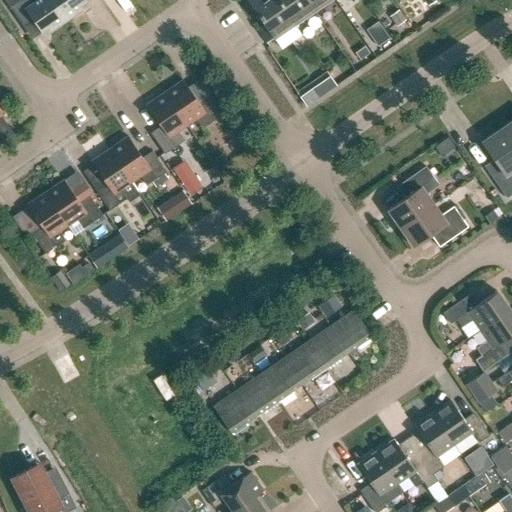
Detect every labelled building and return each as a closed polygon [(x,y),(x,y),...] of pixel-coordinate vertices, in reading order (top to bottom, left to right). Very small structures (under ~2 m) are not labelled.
[(32,21),(41,33),(49,28),(51,32),(66,21),(51,0),(4,0),(23,27),(32,21)] [(51,0),(66,21),(81,11),(79,7),(87,2),(85,0),(51,0)] [(246,0),(274,40),(294,26),(276,0),(268,0),(262,4),(259,0),(246,0)] [(276,0),(294,26),(314,13),(305,0),(276,0)] [(305,0),(314,13),(332,0),(305,0)] [(388,15),(395,26),(405,19),(398,9),(388,15)] [(378,22),(366,31),(378,47),(389,39),(378,22)] [(267,44),(273,39),(264,26),(258,31),(267,44)] [(298,92),(307,106),(334,87),(326,76),(325,74),(299,91),(298,92)] [(165,93),(187,126),(196,120),(202,129),(222,116),(207,95),(197,102),(183,80),(165,93)] [(151,133),(165,154),(184,141),(178,132),(187,126),(165,93),(146,105),(161,127),(151,133)] [(511,121),(502,129),(511,144),(511,121)] [(511,144),(502,129),(482,143),(494,160),(484,167),(506,199),(511,194),(511,144)] [(109,149),(132,182),(140,177),(147,186),(166,173),(152,152),(142,158),(128,137),(109,149)] [(132,183),(109,149),(91,162),(106,183),(95,190),(109,211),(126,200),(128,203),(140,195),(131,183),(132,183)] [(212,158),(216,165),(226,159),(221,152),(212,158)] [(201,187),(184,159),(171,167),(189,195),(201,187)] [(387,211),(400,229),(433,206),(426,195),(439,186),(426,167),(397,187),(404,199),(387,211)] [(45,193),(68,226),(76,220),(83,229),(103,216),(88,195),(78,202),(64,180),(45,193)] [(178,212),(190,204),(180,188),(168,197),(178,212)] [(31,233),(46,254),(65,241),(59,232),(68,226),(45,193),(27,205),(42,227),(31,233)] [(430,235),(439,248),(468,228),(453,207),(440,216),(433,206),(400,229),(413,247),(430,235)] [(484,215),(490,223),(500,216),(494,208),(484,215)] [(112,258),(128,247),(122,239),(106,250),(112,257),(112,258)] [(93,271),(88,263),(80,268),(86,276),(93,271)] [(61,292),(69,285),(62,275),(53,281),(61,292)] [(479,331),(509,310),(496,292),(473,308),(466,297),(442,314),(450,325),(456,320),(461,328),(472,320),(479,331)] [(317,306),(325,318),(342,307),(334,295),(317,306)] [(475,361),(483,372),(506,356),(498,345),(511,335),(511,314),(509,310),(479,331),(487,341),(476,349),(481,356),(475,361)] [(354,311),(330,327),(348,353),(357,347),(359,351),(374,341),(354,311)] [(296,322),(302,331),(315,322),(308,313),(296,322)] [(330,327),(307,343),(327,373),(341,363),(339,359),(348,353),(330,327)] [(281,332),(272,339),(279,348),(288,341),(282,332),(281,332)] [(307,343),(284,359),(301,385),(310,379),(313,383),(327,373),(307,343)] [(248,353),(254,362),(266,354),(260,345),(248,353)] [(284,359),(260,375),(281,405),(295,395),(292,391),(301,385),(284,359)] [(511,369),(497,380),(502,388),(511,381),(511,369)] [(210,373),(209,372),(196,381),(197,382),(203,391),(216,382),(210,373)] [(466,385),(479,403),(497,392),(484,373),(466,385)] [(260,375),(237,391),(255,417),(264,411),(266,414),(281,405),(260,375)] [(213,407),(234,437),(249,427),(246,423),(255,417),(237,391),(213,407)] [(450,401),(432,414),(454,445),(472,433),(479,443),(489,436),(476,416),(465,423),(450,401)] [(429,448),(419,455),(433,475),(443,468),(436,457),(454,445),(432,414),(414,426),(429,448)] [(375,453),(397,484),(408,477),(415,487),(422,482),(427,489),(437,482),(433,475),(419,455),(409,462),(394,440),(375,453)] [(511,443),(496,451),(504,472),(511,468),(511,443)] [(362,494),(374,511),(378,511),(386,507),(379,497),(397,484),(375,453),(357,465),(372,487),(362,494)] [(488,457),(472,468),(478,477),(494,465),(488,457)] [(20,509),(21,511),(50,511),(61,507),(63,511),(68,511),(76,508),(59,475),(48,481),(40,464),(11,478),(26,507),(20,509)] [(224,501),(232,511),(231,511),(232,511),(254,497),(255,497),(263,491),(250,473),(228,488),(221,477),(202,491),(214,509),(224,501)] [(476,475),(463,484),(470,494),(483,485),(476,475)] [(450,507),(470,494),(463,484),(444,497),(450,507)] [(511,511),(511,499),(509,494),(498,501),(505,511),(511,511)] [(265,511),(255,497),(254,497),(232,511),(231,511),(232,511),(231,511),(265,511)]
